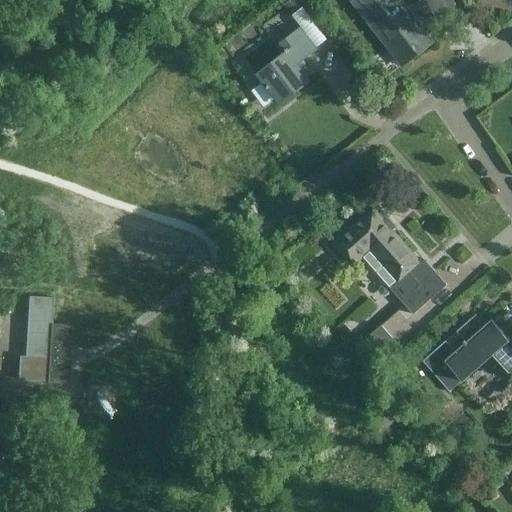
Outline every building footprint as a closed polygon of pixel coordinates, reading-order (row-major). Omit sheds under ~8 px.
[(299,0),(291,0),(283,6),(291,16),(305,6),(299,0)] [(422,0),(410,10),(402,0),(355,0),(352,3),(390,52),(392,50),(404,65),(435,41),(419,21),(432,12),(438,19),(457,5),(453,0),(422,0)] [(263,83),(252,91),(264,107),(276,99),(281,105),(311,81),(299,65),(318,50),(301,28),(281,44),(287,52),(257,75),(263,83)] [(373,209),(334,244),(353,265),(363,257),(371,250),(399,282),(393,286),(416,312),(446,286),(445,285),(433,270),(431,272),(425,266),(427,264),(422,259),(419,262),(392,231),(396,227),(388,218),(384,222),(373,209)] [(20,356),(18,380),(49,382),(52,324),(54,298),(29,296),(29,305),(26,356),(20,356)] [(389,325),(405,343),(425,325),(409,307),(389,325)] [(485,325),(476,314),(457,332),(464,340),(463,342),(464,343),(454,352),(446,343),(423,362),(450,392),(493,354),(511,375),(511,341),(492,319),(485,325)] [(48,383),(57,384),(70,384),(73,325),(52,324),(49,382),(48,383)] [(364,341),(386,366),(403,350),(382,325),(364,341)] [(0,478),(9,479),(13,414),(0,413),(0,478)]
